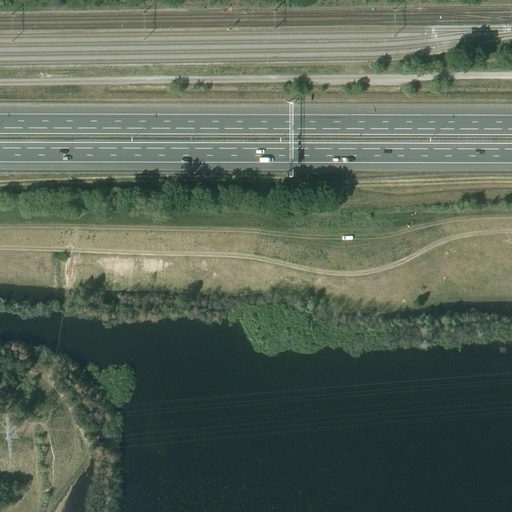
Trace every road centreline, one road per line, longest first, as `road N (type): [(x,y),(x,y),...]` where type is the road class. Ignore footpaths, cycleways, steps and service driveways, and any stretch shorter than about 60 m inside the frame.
road 1 (motorway): [(511,126),(0,124)]
road 2 (motorway): [(0,151),(511,152)]
road 3 (track): [(511,232),(460,235),(362,273),(237,256),(73,250)]
